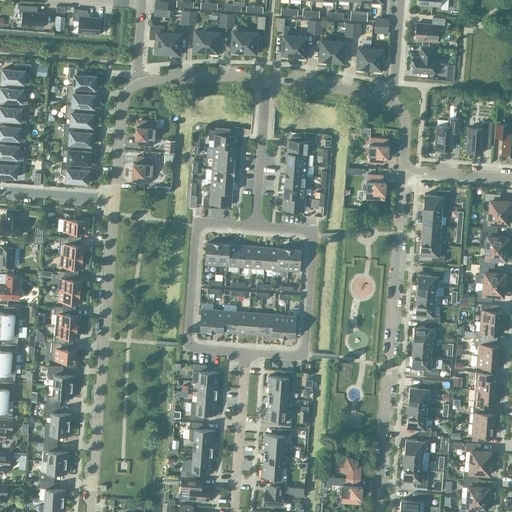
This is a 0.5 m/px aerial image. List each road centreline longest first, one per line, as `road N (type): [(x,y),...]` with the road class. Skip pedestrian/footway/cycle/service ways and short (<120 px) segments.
road 1 (residential): [(405,174),(378,511)]
road 2 (residential): [(89,511),(115,200)]
road 3 (residential): [(247,356),(196,352),(188,342),(196,233),(204,225),(257,228)]
road 4 (residential): [(257,228),(314,239),(303,354),(247,356)]
road 5 (residential): [(236,511),(247,356)]
road 6 (residential): [(257,228),(267,80)]
road 7 (residential): [(141,84),(267,80)]
road 8 (residential): [(267,80),(390,103)]
road 9 (residential): [(115,200),(122,117),(141,84)]
